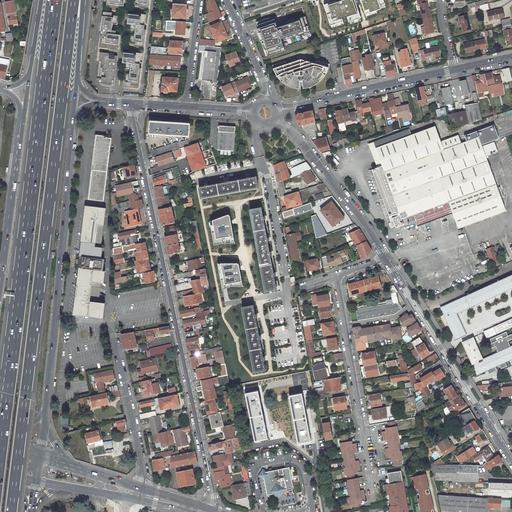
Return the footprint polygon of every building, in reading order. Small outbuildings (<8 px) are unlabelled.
[(115,86),(126,0),(113,0),(103,85),(115,86)] [(131,0),(131,8),(147,9),(147,0),(131,0)] [(371,2),(370,7),(371,7),(374,8),(375,10),(376,12),(380,11),(379,8),(388,5),(385,0),(372,0),(373,1),(371,2)] [(426,0),(417,0),(418,4),(419,4),(423,19),(432,17),(430,12),(429,12),(426,0)] [(15,1),(5,2),(7,13),(13,12),(13,14),(13,16),(11,17),(11,18),(8,18),(9,25),(18,23),(16,10),(15,4),(15,1)] [(348,11),(330,1),(323,15),(330,19),(332,14),(343,20),(348,11)] [(187,4),(173,3),(172,17),(186,18),(187,4)] [(479,6),(477,6),(470,8),(471,14),(481,11),(479,6)] [(276,11),(279,19),(286,16),(283,8),(276,11)] [(502,9),(487,12),(489,20),(499,17),(499,19),(504,17),(502,9)] [(272,27),(274,26),(270,13),(260,16),(265,29),(267,29),(272,27)] [(467,14),(458,16),(460,22),(461,22),(463,31),(471,29),(467,14)] [(126,45),(142,47),(146,18),(129,16),(126,45)] [(432,17),(423,19),(425,27),(426,33),(426,34),(434,32),(432,22),(433,22),(432,17)] [(501,20),(502,27),(511,25),(510,18),(501,20)] [(307,20),(296,24),(294,25),(296,32),(298,31),(299,35),(311,31),(307,20)] [(185,35),(186,22),(177,21),(176,34),(185,35)] [(221,22),(211,27),(217,42),(221,40),(225,38),(227,37),(226,35),(228,34),(227,30),(225,31),(221,22)] [(511,28),(511,25),(502,27),(504,36),(506,35),(508,45),(511,44),(511,28)] [(376,45),(379,44),(381,49),(392,47),(391,42),(386,43),(384,33),(374,35),(374,36),(376,45)] [(486,48),(484,39),(463,44),(465,53),(471,51),(471,50),(481,48),(481,49),(486,48)] [(183,41),(170,41),(169,53),(182,54),(183,41)] [(273,54),(275,59),(288,55),(284,42),(272,45),(272,47),(271,48),(272,52),(271,53),(271,55),(273,54)] [(151,46),(150,54),(164,55),(164,53),(165,53),(166,48),(151,46)] [(218,81),(222,48),(206,46),(202,80),(218,81)] [(441,55),(439,46),(423,50),(425,57),(435,55),(435,56),(441,55)] [(399,53),(402,67),(407,66),(407,64),(410,63),(408,53),(407,53),(407,49),(402,50),(402,52),(399,53)] [(357,59),(361,58),(359,50),(349,52),(352,64),(354,71),(355,78),(361,77),(357,59)] [(121,87),(137,89),(141,54),(125,52),(121,87)] [(237,56),(236,52),(226,56),(230,66),(241,62),(239,56),(237,56)] [(183,66),(184,57),(164,55),(150,54),(145,97),(151,97),(153,78),(151,77),(151,73),(153,73),(155,64),(183,66)] [(372,69),(374,68),(371,54),(366,55),(367,58),(366,58),(364,58),(363,59),(365,70),(369,69),(372,69)] [(285,61),(272,65),(273,68),(274,70),(276,74),(279,78),(282,81),(285,84),(289,86),(294,87),(300,88),(300,82),(303,82),(303,88),(307,88),(312,86),(316,84),(320,82),(323,78),(326,75),(328,71),(330,64),(316,60),(316,64),(301,59),(286,64),(285,61)] [(349,73),(354,71),(352,64),(342,66),(343,74),(346,85),(352,84),(349,73)] [(386,76),(396,74),(394,64),(384,66),(386,76)] [(511,80),(511,79),(509,67),(503,69),(506,82),(511,80)] [(239,80),(234,82),(239,92),(251,86),(247,77),(253,75),(251,70),(236,75),(239,80)] [(488,90),(489,93),(503,90),(500,76),(495,77),(495,75),(492,76),(492,73),(485,74),(488,90)] [(482,91),(488,90),(485,74),(480,75),(481,77),(479,78),(480,81),(477,81),(475,75),(472,75),(474,82),(475,82),(479,97),(483,96),(482,91)] [(178,78),(163,77),(163,84),(162,84),(162,91),(163,91),(164,93),(167,93),(168,92),(168,91),(169,91),(173,91),(174,87),(177,87),(178,78)] [(465,80),(460,81),(463,95),(468,94),(465,80)] [(234,82),(222,87),(226,96),(235,92),(235,93),(239,92),(234,82)] [(416,88),(419,100),(420,105),(427,103),(423,87),(416,88)] [(453,103),(449,87),(441,89),(445,105),(453,103)] [(477,100),(478,100),(476,92),(473,93),(474,102),(476,102),(476,103),(465,105),(466,111),(469,123),(482,119),(478,102),(477,100)] [(397,113),(394,100),(393,93),(388,94),(390,102),(383,104),(386,118),(392,116),(391,114),(397,113)] [(384,112),(381,98),(374,99),(373,98),(369,99),(373,115),(384,112)] [(399,99),(394,100),(397,113),(398,118),(402,117),(410,115),(408,105),(401,106),(399,99)] [(361,100),(355,101),(358,111),(359,118),(362,117),(361,112),(370,110),(368,103),(362,105),(361,100)] [(330,134),(340,131),(346,129),(344,121),(341,110),(341,107),(339,107),(340,109),(339,109),(336,110),(340,128),(337,129),(336,127),(333,126),(333,124),(332,119),(328,120),(330,134)] [(447,115),(445,108),(436,110),(438,118),(447,115)] [(347,109),(341,110),(344,121),(359,118),(358,111),(348,113),(347,109)] [(327,119),(325,110),(319,111),(321,121),(327,119)] [(296,120),(300,125),(309,124),(315,122),(314,118),(313,118),(313,117),(311,117),(311,116),(314,115),(313,111),(298,114),(296,120)] [(451,127),(469,123),(466,111),(448,115),(451,127)] [(149,133),(189,136),(190,123),(150,121),(149,133)] [(310,126),(314,140),(324,137),(323,134),(319,135),(315,124),(310,126),(309,124),(300,125),(303,129),(308,128),(310,126)] [(390,222),(388,223),(391,229),(416,220),(442,211),(444,215),(444,216),(453,213),(457,225),(504,207),(486,158),(485,155),(487,154),(489,157),(489,158),(498,155),(497,152),(493,140),(499,138),(494,125),(464,135),(467,141),(461,143),(458,135),(441,142),(435,126),(411,135),(409,129),(374,142),(382,165),(372,169),(386,208),(388,207),(390,213),(388,213),(389,216),(388,217),(390,222)] [(219,126),(217,150),(221,150),(220,154),(231,155),(231,151),(233,151),(235,127),(219,126)] [(99,145),(95,145),(89,197),(104,198),(111,142),(111,143),(112,138),(106,137),(106,136),(104,135),(103,137),(100,137),(99,145)] [(330,150),(325,136),(324,137),(314,140),(312,141),(321,152),(330,150)] [(333,144),(334,148),(350,144),(348,138),(340,140),(337,143),(333,144)] [(151,151),(152,158),(155,157),(158,156),(170,152),(172,151),(187,146),(188,140),(177,143),(177,142),(151,151)] [(211,149),(205,151),(208,161),(215,159),(211,149)] [(158,156),(155,157),(156,162),(157,161),(159,161),(160,166),(175,161),(174,156),(172,156),(170,152),(158,156)] [(290,178),(284,161),(273,165),(274,170),(280,168),(281,172),(275,174),(277,183),(290,178)] [(290,169),(294,176),(301,173),(309,170),(312,169),(307,162),(290,169)] [(125,168),(127,178),(137,176),(135,165),(124,167),(123,168),(123,169),(125,168)] [(315,179),(309,170),(301,173),(308,184),(315,179)] [(172,173),(171,171),(152,177),(153,179),(172,173)] [(172,173),(153,179),(154,186),(174,179),(172,173)] [(201,198),(258,188),(256,176),(251,177),(250,177),(247,178),(229,181),(226,182),(208,185),(204,186),(199,187),(201,198)] [(119,177),(111,179),(111,186),(116,185),(120,184),(119,177)] [(283,181),(277,183),(279,197),(287,195),(283,181)] [(111,193),(111,198),(118,196),(125,195),(133,193),(140,192),(139,187),(134,188),(132,188),(131,182),(120,184),(116,185),(117,192),(111,193)] [(161,186),(155,187),(157,197),(163,196),(163,195),(161,187),(161,186)] [(284,196),(287,208),(295,205),(295,207),(300,205),(300,204),(301,203),(298,191),(284,196)] [(127,202),(112,205),(112,214),(126,211),(137,208),(144,207),(140,192),(133,193),(125,195),(126,199),(128,199),(128,196),(129,196),(130,201),(127,201),(127,202)] [(163,196),(157,197),(159,209),(170,207),(171,206),(170,206),(168,195),(163,196)] [(333,226),(344,218),(332,202),(321,210),(333,226)] [(313,209),(311,203),(293,209),(295,215),(313,209)] [(105,208),(86,206),(80,256),(77,255),(76,267),(80,268),(74,314),(103,317),(104,303),(98,303),(101,281),(103,281),(105,270),(103,270),(104,259),(101,258),(102,248),(100,247),(105,208)] [(170,207),(159,209),(162,225),(175,222),(171,206),(170,207)] [(250,209),(265,291),(270,290),(270,292),(272,292),(272,290),(276,289),(274,276),(274,273),(273,273),(270,255),(271,255),(270,252),(269,252),(267,241),(268,241),(267,238),(264,220),(263,216),(263,217),(261,207),(250,209)] [(129,226),(141,223),(137,208),(126,211),(127,219),(129,226)] [(444,215),(442,211),(416,220),(418,224),(444,215)] [(310,218),(312,218),(316,238),(327,234),(316,215),(310,217),(310,218)] [(231,216),(210,220),(215,246),(225,243),(237,243),(231,216)] [(349,243),(351,247),(355,245),(356,245),(366,241),(359,229),(351,233),(351,234),(353,237),(351,237),(353,241),(349,243)] [(120,239),(126,238),(125,237),(130,236),(136,234),(136,230),(119,234),(120,239)] [(292,259),(299,258),(295,239),(300,238),(299,233),(287,235),(292,259)] [(176,234),(165,237),(167,246),(178,243),(176,234)] [(372,250),(366,241),(356,245),(361,259),(368,256),(372,250)] [(113,260),(114,265),(135,261),(136,261),(136,260),(146,258),(148,258),(145,243),(136,244),(136,243),(122,246),(114,248),(113,248),(113,260)] [(178,243),(167,246),(169,254),(180,251),(179,249),(181,248),(180,246),(179,247),(178,243)] [(497,260),(492,247),(486,250),(492,267),(497,265),(495,260),(497,260)] [(329,255),(322,257),(325,271),(329,270),(329,266),(333,265),(334,265),(335,266),(336,265),(337,264),(346,261),(344,256),(345,255),(343,250),(333,253),(335,258),(330,259),(329,255)] [(192,260),(188,261),(188,265),(190,265),(190,266),(193,266),(194,269),(199,268),(200,269),(206,268),(205,264),(201,265),(200,262),(204,261),(204,257),(192,260)] [(136,260),(136,261),(138,273),(151,271),(149,265),(148,265),(146,258),(136,260)] [(306,261),(308,270),(319,268),(318,264),(318,262),(317,259),(306,261)] [(236,261),(217,262),(224,291),(233,287),(245,288),(236,261)] [(208,277),(206,268),(200,269),(196,270),(197,275),(201,274),(202,279),(208,277)] [(154,271),(144,273),(146,283),(155,281),(154,276),(155,276),(154,271)] [(511,274),(441,307),(444,314),(454,309),(456,314),(456,313),(511,287),(511,274)] [(177,293),(178,297),(184,296),(185,296),(200,293),(203,292),(210,290),(208,277),(202,279),(192,281),(194,289),(177,293)] [(368,279),(364,280),(367,290),(366,290),(368,296),(373,295),(371,289),(381,286),(379,278),(368,280),(368,279)] [(364,280),(348,284),(350,291),(355,289),(356,293),(366,290),(367,290),(364,280)] [(355,306),(358,320),(394,314),(401,309),(397,303),(398,303),(396,292),(397,291),(394,285),(388,287),(389,292),(390,292),(390,293),(392,300),(355,306)] [(200,293),(185,296),(186,300),(185,300),(186,305),(202,301),(200,293)] [(328,294),(317,296),(319,307),(330,305),(328,294)] [(242,307),(254,372),(265,370),(264,360),(263,357),(260,339),(260,335),(259,336),(256,318),(256,314),(255,314),(253,305),(242,307)] [(330,305),(319,307),(319,311),(320,314),(321,318),(332,316),(331,311),(331,309),(330,305)] [(189,315),(199,313),(198,307),(181,311),(182,317),(187,316),(189,315)] [(454,309),(444,314),(455,340),(466,335),(456,313),(456,314),(454,309)] [(407,328),(407,331),(410,336),(421,330),(411,313),(408,315),(407,314),(403,316),(403,317),(400,319),(404,326),(407,324),(409,328),(407,328)] [(211,321),(210,315),(183,321),(184,327),(211,321)] [(511,318),(483,331),(487,338),(511,327),(511,318)] [(333,321),(322,323),(324,335),(335,333),(333,321)] [(357,346),(356,346),(357,351),(366,350),(364,342),(375,340),(393,336),(393,340),(402,338),(399,327),(396,327),(394,328),(394,326),(391,326),(390,324),(385,325),(385,324),(378,326),(368,328),(368,327),(361,328),(359,327),(354,327),(353,329),(355,339),(357,346)] [(312,341),(309,325),(304,327),(306,342),(312,341)] [(170,332),(169,326),(145,330),(146,336),(147,341),(154,339),(153,333),(160,331),(160,333),(170,332)] [(200,336),(198,329),(185,332),(188,346),(196,344),(199,343),(197,337),(200,336)] [(462,342),(477,375),(487,370),(489,374),(493,372),(491,368),(493,367),(499,365),(501,364),(503,368),(507,366),(505,362),(511,359),(511,358),(511,329),(511,333),(508,336),(506,332),(500,335),(502,339),(498,340),(496,336),(490,339),(492,343),(488,345),(490,349),(496,346),(498,352),(483,359),(473,337),(462,342)] [(137,346),(134,332),(121,334),(125,349),(137,346)] [(419,337),(411,342),(415,349),(416,348),(422,358),(430,353),(419,337)] [(312,341),(306,342),(309,358),(311,358),(321,356),(320,352),(314,353),(312,341)] [(173,351),(171,344),(149,349),(151,356),(173,351)] [(196,344),(188,346),(190,355),(198,353),(198,352),(196,344)] [(416,348),(415,349),(412,351),(419,361),(423,359),(422,358),(416,348)] [(364,365),(376,363),(374,351),(362,353),(364,365)] [(427,358),(429,362),(438,357),(435,353),(427,358)] [(190,357),(192,367),(198,366),(197,363),(207,361),(205,354),(203,354),(190,357)] [(225,363),(224,356),(216,358),(217,365),(220,365),(225,363)] [(321,356),(311,358),(314,372),(317,381),(321,380),(324,379),(326,379),(327,379),(324,366),(322,356),(321,356)] [(408,370),(405,358),(399,359),(402,374),(408,373),(408,370)] [(142,368),(137,370),(138,374),(151,372),(154,371),(157,370),(156,365),(155,365),(154,360),(151,361),(150,360),(141,362),(142,368)] [(443,366),(441,362),(434,366),(437,370),(443,366)] [(376,363),(364,365),(365,370),(365,371),(366,376),(379,374),(377,363),(376,363)] [(409,377),(414,376),(414,374),(413,372),(414,371),(419,370),(422,368),(419,363),(408,370),(408,373),(409,377)] [(199,378),(211,376),(209,367),(206,368),(197,369),(199,378)] [(114,379),(112,370),(95,373),(99,392),(105,391),(102,381),(114,379)] [(409,377),(408,373),(402,374),(391,376),(392,381),(410,378),(409,377)] [(327,379),(326,379),(324,379),(324,380),(326,392),(343,389),(342,387),(341,387),(339,377),(327,379)] [(214,388),(212,378),(202,380),(203,386),(201,386),(202,390),(203,390),(214,388)] [(148,385),(147,380),(140,382),(143,396),(160,392),(158,382),(148,385)] [(317,381),(314,382),(317,400),(325,399),(324,393),(322,384),(321,380),(317,381)] [(511,381),(476,386),(480,391),(486,390),(486,389),(496,388),(497,397),(511,395),(511,381)] [(433,392),(429,385),(425,387),(430,395),(433,392)] [(450,400),(457,396),(457,395),(451,385),(443,390),(446,394),(444,396),(446,399),(448,398),(450,400)] [(423,396),(424,398),(430,395),(425,387),(425,386),(420,389),(424,396),(423,396)] [(175,387),(168,389),(170,395),(177,394),(175,387)] [(216,398),(214,388),(203,390),(206,400),(214,398),(216,398)] [(258,391),(245,393),(255,441),(268,438),(258,391)] [(108,402),(106,392),(91,396),(93,406),(108,402)] [(302,393),(289,395),(298,443),(311,441),(302,393)] [(379,393),(369,395),(371,406),(381,405),(379,393)] [(179,405),(177,394),(170,395),(159,398),(160,404),(161,409),(179,405)] [(465,405),(459,395),(457,395),(457,396),(450,400),(445,403),(452,413),(465,405)] [(345,400),(344,396),(333,398),(335,410),(346,408),(345,403),(345,400)] [(207,410),(208,415),(210,414),(218,412),(217,408),(218,408),(217,403),(216,403),(214,398),(206,400),(200,402),(201,407),(206,406),(207,405),(208,409),(207,410)] [(139,402),(141,407),(154,404),(154,405),(155,405),(154,399),(139,402)] [(418,402),(416,403),(418,411),(420,409),(425,406),(421,400),(418,402)] [(386,417),(385,407),(372,409),(373,419),(386,417)] [(458,414),(465,426),(467,425),(474,420),(474,421),(476,419),(469,408),(458,414)] [(210,414),(213,428),(223,426),(220,412),(218,412),(210,414)] [(455,416),(462,428),(465,426),(458,414),(455,416)] [(162,432),(158,415),(156,416),(149,417),(153,434),(159,433),(162,432)] [(321,421),(322,421),(325,440),(332,439),(328,416),(320,418),(321,421)] [(125,430),(124,424),(126,424),(125,419),(116,421),(119,432),(125,430)] [(462,428),(461,428),(465,435),(471,432),(479,428),(474,421),(474,420),(467,425),(465,426),(462,428)] [(396,430),(394,421),(387,422),(388,427),(387,427),(387,431),(382,431),(383,441),(389,440),(390,448),(385,449),(386,458),(392,457),(392,460),(394,460),(395,466),(402,465),(400,455),(402,455),(401,451),(399,451),(398,446),(400,446),(399,438),(397,439),(397,434),(398,433),(397,429),(396,430)] [(223,426),(226,440),(235,438),(233,431),(237,430),(236,426),(232,427),(232,424),(223,426)] [(93,426),(91,427),(92,432),(94,441),(101,440),(103,439),(100,430),(94,431),(93,426)] [(90,432),(85,434),(88,443),(94,441),(92,432),(91,427),(82,429),(83,432),(89,430),(90,432)] [(183,428),(173,430),(177,447),(187,445),(186,438),(183,428)] [(89,454),(83,435),(83,432),(82,429),(68,432),(69,438),(79,436),(84,456),(89,454)] [(162,432),(159,433),(162,446),(163,446),(167,445),(173,444),(170,430),(162,432)] [(348,441),(347,433),(340,436),(342,446),(340,446),(341,450),(343,450),(343,455),(342,455),(343,462),(345,462),(345,467),(344,467),(345,472),(346,471),(348,480),(348,485),(347,485),(348,492),(350,492),(350,497),(349,497),(350,501),(351,501),(353,510),(359,509),(359,504),(360,503),(360,500),(365,499),(364,490),(358,491),(357,487),(357,483),(362,482),(361,477),(354,478),(354,474),(355,474),(355,470),(360,469),(359,460),(353,461),(352,453),(357,452),(356,443),(350,444),(350,441),(348,441)] [(226,440),(209,445),(210,449),(225,446),(226,453),(234,452),(233,451),(242,448),(240,437),(235,438),(226,440)] [(447,437),(437,443),(445,455),(454,449),(447,437)] [(457,457),(461,463),(462,462),(470,457),(472,455),(476,453),(473,447),(457,457)] [(494,457),(487,447),(473,456),(472,455),(470,457),(472,461),(475,459),(477,460),(479,458),(480,460),(483,460),(486,458),(488,461),(494,457)] [(169,469),(197,463),(195,451),(174,455),(171,456),(169,469)] [(224,459),(223,454),(214,456),(215,461),(217,461),(218,467),(228,465),(226,459),(224,459)] [(502,460),(498,455),(494,457),(488,461),(483,464),(487,470),(502,460)] [(152,459),(154,471),(165,469),(163,457),(156,459),(152,459)] [(440,464),(431,464),(434,480),(478,482),(478,465),(463,465),(458,465),(440,464)] [(220,483),(221,488),(232,485),(229,473),(228,465),(218,467),(214,468),(217,484),(220,483)] [(266,472),(262,472),(264,479),(267,495),(273,494),(283,492),(282,490),(285,489),(293,488),(289,466),(285,467),(285,468),(272,471),(271,470),(267,471),(266,472)] [(175,472),(178,488),(195,484),(192,469),(175,472)] [(407,511),(401,471),(387,473),(389,484),(386,484),(388,494),(390,494),(391,506),(390,506),(390,511),(407,511)] [(434,511),(425,474),(415,476),(413,477),(414,481),(416,481),(421,503),(419,503),(421,511),(434,511)] [(232,485),(235,499),(252,495),(249,482),(232,485)] [(282,490),(283,492),(273,494),(279,498),(285,489),(282,490)] [(486,511),(487,507),(500,508),(501,498),(495,498),(488,498),(487,498),(438,495),(442,511),(486,511)]
